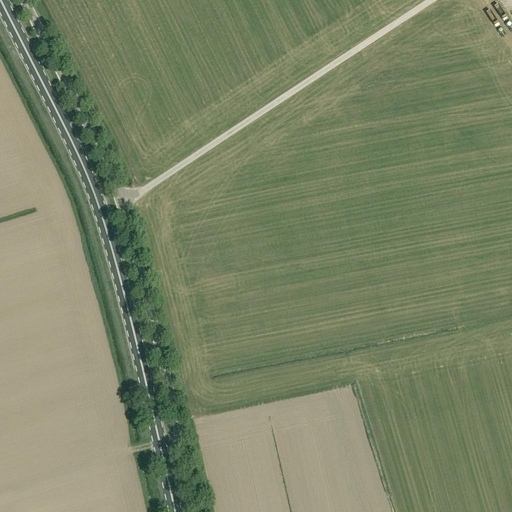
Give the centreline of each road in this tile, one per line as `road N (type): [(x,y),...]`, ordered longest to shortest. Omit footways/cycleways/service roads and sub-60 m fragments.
road 1 (primary): [(172,511),(102,205),(0,0)]
road 2 (unclassified): [(194,511),(120,205),(23,0)]
